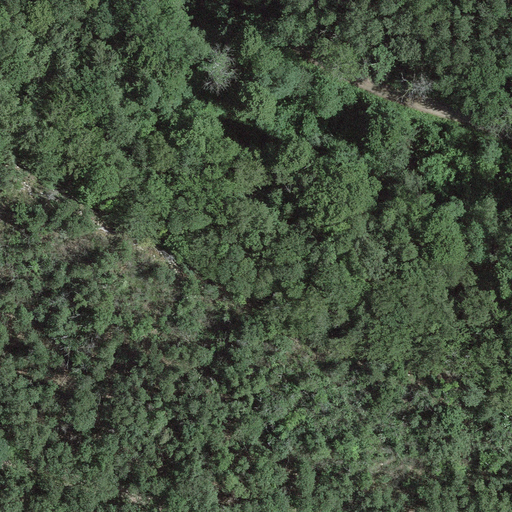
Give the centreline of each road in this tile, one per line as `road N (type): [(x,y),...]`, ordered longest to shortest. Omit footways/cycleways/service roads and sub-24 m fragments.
road 1 (track): [(248,0),(312,56),(511,144)]
road 2 (track): [(0,468),(94,481),(179,511)]
